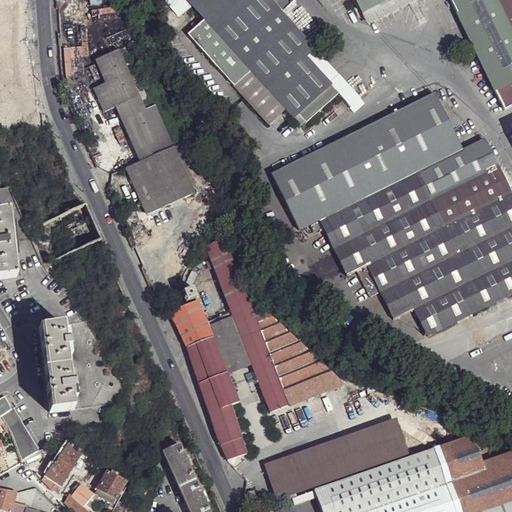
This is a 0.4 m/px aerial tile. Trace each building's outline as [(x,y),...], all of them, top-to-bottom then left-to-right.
[(26,41),(24,0),(4,0),(5,2),(12,2),(13,42),(26,41)] [(307,124),(340,94),(309,58),(318,50),(309,39),(273,0),(187,0),(207,21),(190,36),(270,125),(286,110),(295,120),(299,116),(307,124)] [(356,0),(364,15),(392,0),(356,0)] [(392,0),(364,15),(376,24),(420,0),(392,0)] [(511,26),(499,0),(453,0),(453,1),(499,97),(506,112),(511,108),(511,26)] [(511,0),(499,0),(511,26),(511,0)] [(141,161),(174,146),(157,107),(153,108),(127,49),(99,62),(109,85),(98,91),(108,113),(119,108),(141,161)] [(309,58),(340,94),(353,108),(362,99),(318,50),(309,58)] [(16,79),(0,79),(0,98),(39,96),(38,78),(16,79)] [(311,226),(418,174),(464,151),(447,117),(437,95),(274,175),(301,232),(311,226)] [(464,151),(486,141),(455,112),(447,117),(464,151)] [(430,338),(486,310),(511,296),(511,192),(486,141),(464,151),(418,174),(311,226),(314,232),(320,235),(326,232),(349,277),(359,272),(369,267),(382,293),(396,321),(416,311),(430,338)] [(197,195),(174,146),(141,161),(142,163),(129,169),(149,216),(197,195)] [(87,206),(51,220),(65,256),(101,242),(87,206)] [(0,212),(0,279),(16,277),(12,248),(11,242),(7,212),(0,212)] [(207,250),(235,319),(253,368),(264,396),(272,415),(290,407),(254,314),(225,240),(207,250)] [(372,298),(382,293),(369,267),(359,272),(372,298)] [(211,416),(232,408),(240,404),(230,378),(211,328),(200,302),(171,314),(181,332),(187,348),(206,401),(211,416)] [(264,310),(254,314),(290,407),(345,386),(264,310)] [(235,319),(211,328),(230,378),(253,368),(235,319)] [(41,328),(46,371),(68,368),(66,350),(65,344),(63,326),(41,328)] [(44,371),(46,371),(41,328),(38,329),(44,371)] [(68,368),(46,371),(52,413),(73,410),(71,392),(70,386),(68,368)] [(52,413),(46,371),(44,371),(49,413),(52,413)] [(0,417),(0,416),(12,410),(5,398),(0,400),(0,417)] [(223,448),(244,441),(232,408),(211,416),(218,438),(223,448)] [(15,449),(21,463),(23,461),(39,452),(13,409),(12,410),(0,416),(0,417),(3,422),(9,432),(15,449)] [(281,503),(414,458),(401,421),(268,467),(281,503)] [(319,500),(322,511),(376,511),(487,474),(485,465),(475,438),(316,493),(319,500)] [(223,448),(230,464),(248,456),(244,441),(223,448)] [(50,465),(41,480),(52,491),(58,493),(79,461),(83,454),(67,443),(60,442),(57,447),(62,451),(52,466),(50,465)] [(189,468),(184,459),(178,445),(163,452),(189,511),(208,511),(205,504),(200,494),(189,468)] [(2,454),(8,470),(21,463),(15,449),(2,454)] [(83,454),(79,461),(84,464),(88,456),(83,454)] [(489,511),(511,504),(511,455),(485,465),(487,474),(376,511),(489,511)] [(107,471),(97,489),(107,495),(104,500),(112,504),(125,481),(107,471)] [(275,506),(277,505),(268,471),(260,473),(255,492),(261,511),(275,506)] [(63,502),(72,511),(88,511),(87,511),(97,497),(93,495),(94,494),(78,484),(74,489),(76,492),(72,497),(69,496),(68,497),(67,496),(63,502)] [(17,492),(0,488),(0,510),(5,511),(11,511),(13,505),(14,502),(17,492)] [(107,495),(97,489),(94,494),(104,500),(107,495)] [(251,511),(256,511),(261,511),(255,492),(247,493),(251,511)] [(319,500),(316,493),(298,500),(301,507),(319,500)] [(24,511),(26,509),(27,509),(28,507),(17,503),(16,506),(13,505),(11,511),(24,511)]
